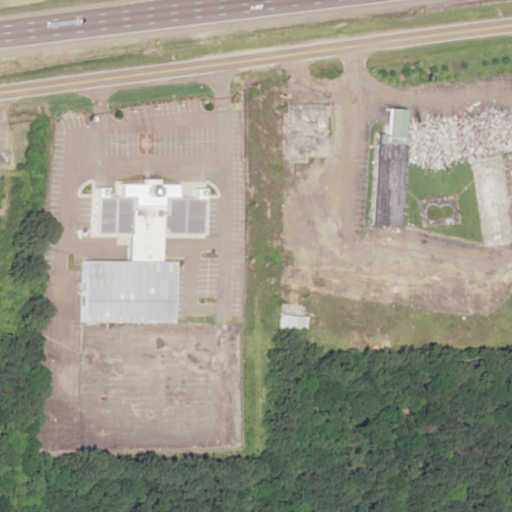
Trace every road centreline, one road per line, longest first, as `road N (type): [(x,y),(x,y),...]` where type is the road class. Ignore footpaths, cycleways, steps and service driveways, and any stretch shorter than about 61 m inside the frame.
road 1 (tertiary): [(0,93),(511,27)]
road 2 (motorway): [(0,37),(294,0)]
